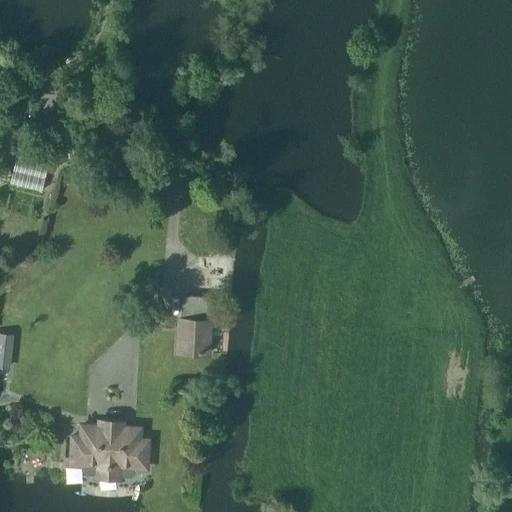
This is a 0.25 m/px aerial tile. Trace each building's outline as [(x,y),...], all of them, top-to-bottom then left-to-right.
[(47,165),(51,148),(19,141),(15,158),(47,165)] [(41,191),(47,165),(15,158),(9,184),(41,191)] [(177,353),(207,355),(209,321),(179,319),(177,353)] [(0,364),(8,366),(11,341),(0,340),(0,364)] [(146,463),(147,440),(139,440),(139,428),(118,427),(118,426),(115,426),(115,427),(105,426),(105,425),(102,425),(102,426),(81,425),(80,436),(72,436),(70,459),(83,459),(83,469),(86,472),(95,473),(99,470),(99,468),(117,469),(117,471),(120,474),(129,475),(133,472),(133,462),(146,463)]
